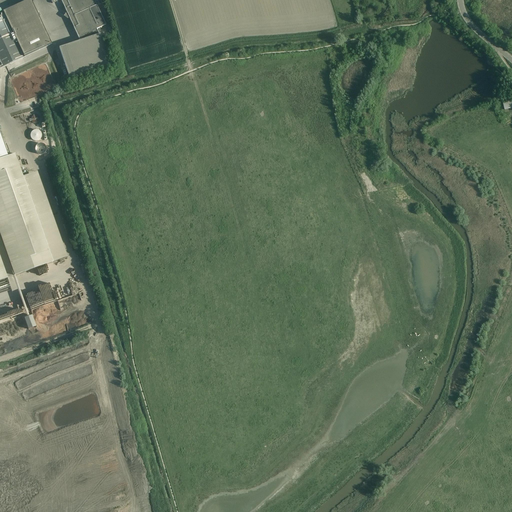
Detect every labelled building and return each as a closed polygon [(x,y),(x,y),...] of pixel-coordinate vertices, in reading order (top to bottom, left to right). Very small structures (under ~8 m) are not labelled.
[(30,0),(27,0),(2,12),(4,15),(24,57),(52,44),(30,0)] [(60,0),(78,38),(106,25),(94,0),(60,0)] [(0,78),(0,79),(0,78),(0,68),(24,57),(4,15),(0,16),(0,78)] [(100,34),(59,48),(70,80),(111,67),(100,34)] [(511,108),(511,99),(502,102),(504,110),(511,108)] [(42,138),(42,136),(42,134),(40,133),(40,132),(38,131),(37,131),(35,131),(34,131),(32,132),(32,133),(31,134),(31,135),(30,136),(31,138),(31,139),(32,140),(34,141),(35,142),(36,142),(37,142),(38,142),(39,141),(40,140),(41,139),(42,138)] [(27,144),(30,139),(24,136),(21,142),(27,144)] [(53,262),(23,177),(15,154),(8,157),(0,159),(0,234),(15,276),(53,262)] [(32,315),(24,318),(28,330),(36,327),(32,315)]
